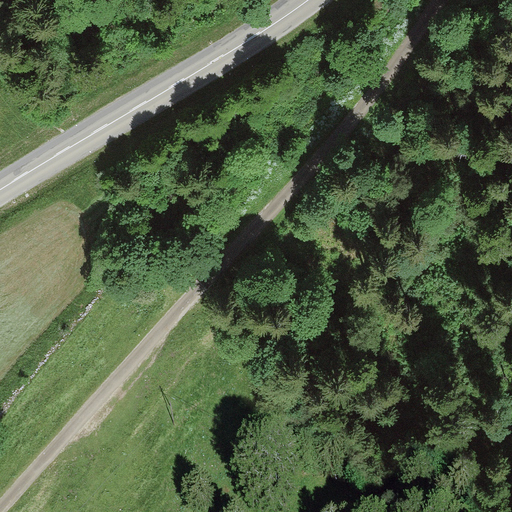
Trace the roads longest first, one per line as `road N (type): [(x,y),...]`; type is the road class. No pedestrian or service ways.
road 1 (unclassified): [(0,510),(203,283),(322,165),(454,0)]
road 2 (secondary): [(0,191),(314,0)]
